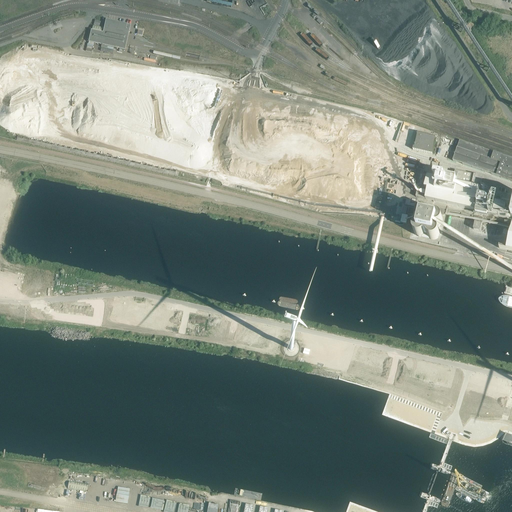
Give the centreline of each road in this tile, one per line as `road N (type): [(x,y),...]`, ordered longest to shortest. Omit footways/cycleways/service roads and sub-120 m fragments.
road 1 (tertiary): [(511,270),(0,149)]
road 2 (unclassified): [(511,376),(147,295),(0,298)]
